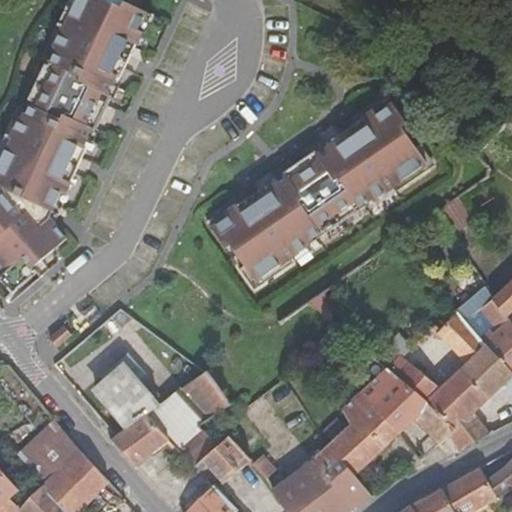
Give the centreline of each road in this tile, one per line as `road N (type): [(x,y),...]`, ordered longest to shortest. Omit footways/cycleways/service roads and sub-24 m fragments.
road 1 (residential): [(162,511),(0,335)]
road 2 (residential): [(376,511),(511,437)]
